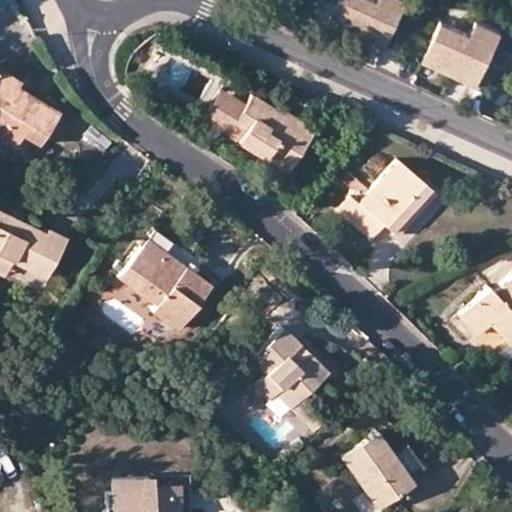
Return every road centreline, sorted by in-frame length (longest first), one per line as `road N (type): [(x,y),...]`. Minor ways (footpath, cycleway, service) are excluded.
road 1 (residential): [(98,13),(95,75),(121,115),(309,247),(511,458)]
road 2 (residential): [(186,0),(511,146)]
